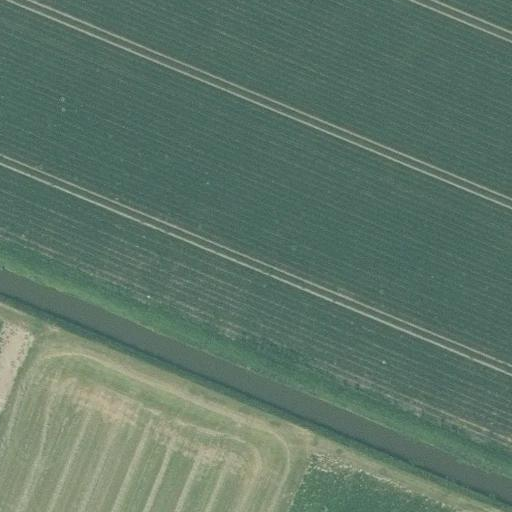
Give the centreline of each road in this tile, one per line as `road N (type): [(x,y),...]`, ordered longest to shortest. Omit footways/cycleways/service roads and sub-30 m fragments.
road 1 (track): [(511,467),(0,255)]
road 2 (track): [(0,309),(489,511)]
